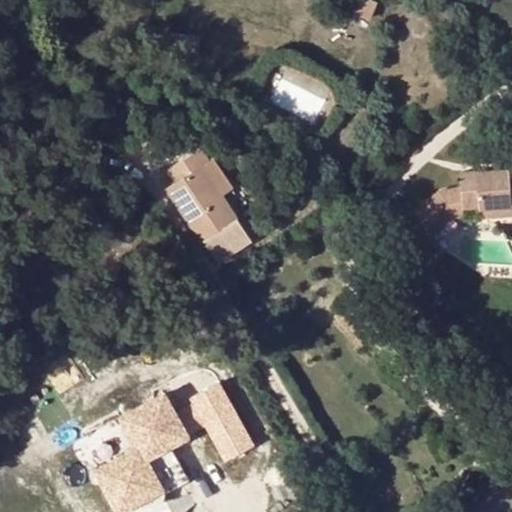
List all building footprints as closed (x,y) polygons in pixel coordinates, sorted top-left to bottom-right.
[(201,148),(167,170),(175,182),(167,187),(214,259),(250,236),(221,194),(231,188),(211,159),(209,160),(201,148)] [(511,176),(510,177),(510,168),(461,171),(462,186),(437,189),(411,203),(425,229),(450,215),(450,208),(462,207),(464,207),(480,206),(487,205),(487,215),(511,213),(511,176)] [(221,459),(252,443),(218,377),(187,393),(221,459)] [(139,445),(96,470),(117,506),(137,495),(140,501),(163,488),(165,493),(189,480),(169,446),(188,435),(163,394),(123,417),(139,445)] [(188,402),(173,411),(185,430),(200,422),(188,402)] [(137,495),(117,506),(119,511),(120,511),(140,501),(137,495)]
